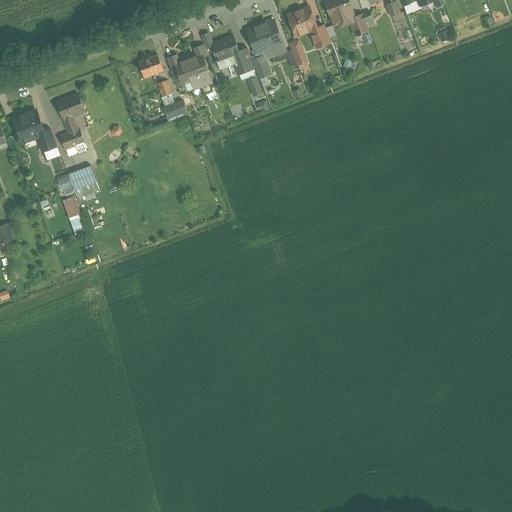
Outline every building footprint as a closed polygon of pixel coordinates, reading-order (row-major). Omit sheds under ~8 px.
[(352,10),(348,0),(329,0),(326,1),(332,18),(332,17),(335,26),(350,20),(355,18),(355,17),(352,10)] [(401,0),(407,14),(416,11),(413,3),(419,1),(418,0),(401,0)] [(391,4),(388,5),(393,17),(401,13),(397,1),(395,2),(391,4)] [(325,26),(318,29),(311,8),(290,15),(296,32),(309,27),(317,49),(332,44),(325,26)] [(370,12),(364,14),(367,23),(373,21),(370,12)] [(364,14),(355,17),(355,18),(350,20),(356,36),(370,31),(367,23),(364,14)] [(257,27),(248,31),(257,54),(262,52),(264,56),(265,59),(286,51),(274,21),(266,24),(266,23),(257,26),(257,27)] [(209,33),(202,36),(207,49),(214,46),(213,44),(209,33)] [(234,36),(213,44),(214,46),(219,60),(217,61),(220,69),(229,66),(233,77),(253,69),(248,58),(248,57),(242,59),(240,53),(240,52),(234,36)] [(300,41),(290,45),(298,65),(307,61),(300,41)] [(194,49),(198,57),(202,55),(203,58),(208,56),(204,45),(194,49)] [(248,49),(240,52),(240,53),(242,59),(248,57),(248,58),(251,56),(248,49)] [(164,71),(158,55),(139,62),(145,78),(164,71)] [(176,65),(181,63),(178,55),(167,59),(173,74),(179,72),(176,65)] [(181,63),(176,65),(179,72),(184,85),(192,82),(195,89),(212,82),(203,58),(202,55),(198,57),(181,63)] [(264,56),(253,61),(260,78),(271,73),(265,59),(264,56)] [(256,78),(249,81),(254,96),(262,93),(256,78)] [(168,80),(158,84),(163,97),(172,93),(168,80)] [(79,95),(57,103),(64,120),(70,134),(78,131),(73,117),(85,112),(79,95)] [(183,100),(165,107),(169,118),(187,112),(183,100)] [(37,111),(29,113),(28,112),(25,114),(24,115),(15,119),(21,135),(18,136),(21,144),(38,138),(46,135),(45,132),(37,111)] [(52,129),(45,132),(46,135),(38,138),(44,151),(58,146),(52,129)] [(70,134),(61,137),(66,150),(85,142),(81,130),(78,131),(70,134)] [(91,166),(69,174),(69,175),(75,190),(97,182),(91,166)] [(69,175),(59,179),(64,190),(66,195),(75,192),(75,190),(69,175)] [(75,198),(64,201),(70,218),(81,214),(75,198)]
